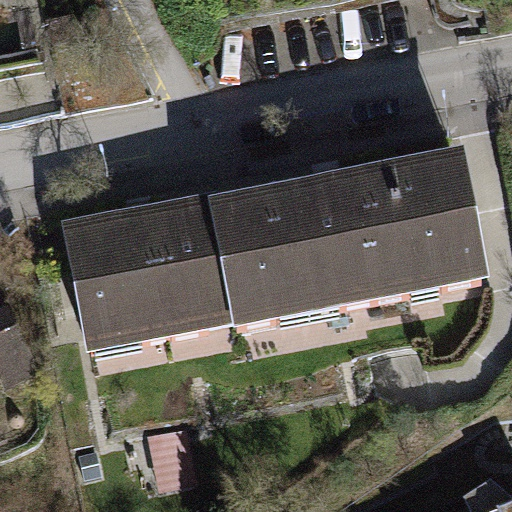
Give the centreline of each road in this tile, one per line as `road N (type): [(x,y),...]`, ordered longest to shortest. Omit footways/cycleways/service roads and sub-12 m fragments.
road 1 (residential): [(511,57),(182,121)]
road 2 (residential): [(182,121),(0,158)]
road 3 (residential): [(182,121),(135,0)]
